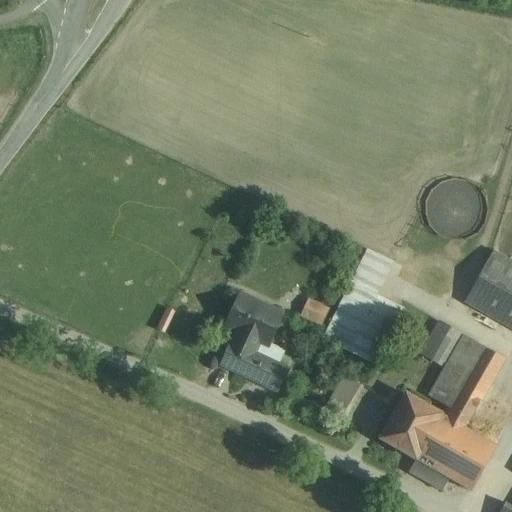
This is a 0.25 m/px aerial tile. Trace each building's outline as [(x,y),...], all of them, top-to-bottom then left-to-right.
[(446,238),(455,240),(465,238),(474,233),(480,226),(484,216),(484,206),(480,197),(474,189),(465,184),(455,182),(445,184),(437,189),(430,197),(427,206),(427,216),(430,226),(437,233),(446,238)] [(369,250),(324,340),(373,364),(402,307),(377,296),(394,262),(369,250)] [(511,261),(494,252),(465,303),(508,328),(511,329),(511,261)] [(282,315),(240,296),(226,326),(227,327),(207,372),(247,390),(261,358),(267,345),(268,345),(282,315)] [(309,302),(295,332),(314,341),(328,311),(309,302)] [(441,323),(425,351),(444,362),(460,334),(441,323)] [(426,406),(406,394),(380,439),(476,494),(502,449),(468,430),(506,364),(465,340),(426,406)] [(292,372),(261,358),(247,390),(278,403),(292,372)] [(339,403),(358,409),(365,384),(346,378),(339,403)]
